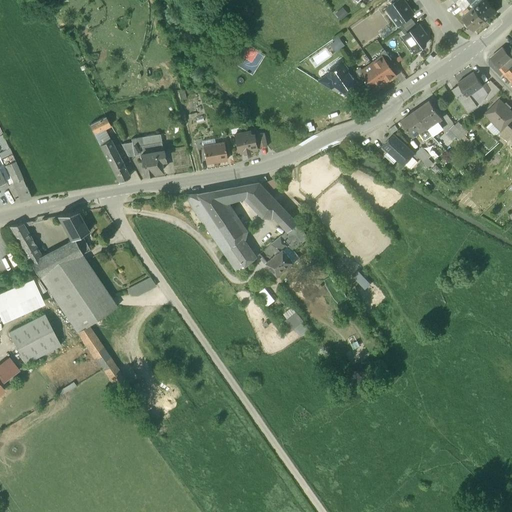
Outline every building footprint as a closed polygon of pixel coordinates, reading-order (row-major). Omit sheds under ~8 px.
[(398,0),(387,8),(399,24),(401,23),(410,16),(413,14),(403,0),(398,0)] [(486,0),(482,0),(474,8),(485,22),(497,12),(486,0)] [(336,14),(341,19),(347,13),(342,8),(336,14)] [(485,22),(474,8),(470,11),(467,8),(463,12),(465,15),(462,18),(473,31),(485,22)] [(405,28),(414,22),(410,16),(401,23),(405,28)] [(405,28),(408,33),(417,26),(414,22),(405,28)] [(408,33),(405,35),(416,52),(425,45),(426,35),(419,25),(417,26),(408,33)] [(503,46),(492,56),(501,66),(506,62),(511,56),(511,55),(506,50),(503,46)] [(391,60),(384,50),(380,54),(382,57),(386,64),(391,60)] [(382,57),(372,64),(385,83),(395,76),(386,64),(382,57)] [(511,68),(511,67),(506,62),(501,66),(507,73),(511,68)] [(359,87),(343,64),(328,74),(336,86),(338,87),(340,88),(342,88),(344,88),(349,94),(359,87)] [(385,83),(372,64),(362,71),(367,78),(376,90),(385,83)] [(362,71),(360,68),(355,71),(362,81),(367,78),(362,71)] [(474,72),(459,83),(460,84),(467,96),(460,101),(467,112),(478,105),(470,94),(483,85),(474,72)] [(336,86),(328,74),(318,82),(330,91),(336,86)] [(467,96),(460,84),(452,89),(460,101),(467,96)] [(511,111),(500,100),(485,114),(493,122),(501,129),(502,131),(508,124),(511,120),(511,111)] [(442,119),(430,101),(415,111),(426,128),(427,129),(438,121),(442,119)] [(415,111),(402,120),(408,129),(413,136),(419,132),(426,128),(415,111)] [(88,124),(93,132),(103,127),(109,125),(105,116),(88,124)] [(438,121),(427,129),(433,137),(440,132),(441,127),(438,121)] [(455,126),(459,131),(464,127),(459,122),(455,126)] [(488,127),(495,135),(501,129),(493,122),(488,127)] [(511,128),(508,124),(502,131),(501,129),(495,135),(505,145),(511,137),(511,128)] [(395,125),(389,129),(392,133),(398,129),(395,125)] [(455,126),(454,125),(449,130),(459,140),(464,136),(459,131),(455,126)] [(93,132),(100,144),(110,139),(103,127),(93,132)] [(459,131),(464,136),(468,132),(464,127),(459,131)] [(239,152),(239,155),(258,151),(254,131),(233,134),(237,153),(239,152)] [(257,134),(260,147),(267,146),(264,133),(257,134)] [(161,134),(142,137),(143,145),(162,142),(161,134)] [(414,154),(393,135),(383,147),(404,166),(414,154)] [(162,142),(143,145),(142,137),(133,138),(133,143),(135,156),(142,155),(145,175),(154,174),(154,173),(163,172),(161,162),(165,162),(162,142)] [(100,144),(108,162),(118,156),(110,139),(100,144)] [(201,139),(195,141),(197,152),(203,150),(202,147),(201,142),(202,142),(201,139)] [(0,142),(0,145),(3,152),(10,149),(5,140),(0,142)] [(133,143),(121,145),(128,157),(135,156),(133,143)] [(223,143),(202,147),(203,150),(206,165),(227,161),(223,143)] [(422,147),(415,153),(423,163),(430,157),(422,147)] [(0,153),(0,158),(4,166),(15,162),(10,149),(3,152),(0,153)] [(118,156),(108,162),(112,169),(122,164),(118,156)] [(4,166),(12,183),(22,179),(15,162),(4,166)] [(122,164),(112,169),(118,182),(130,176),(123,163),(122,164)] [(22,179),(12,183),(17,194),(22,203),(27,201),(28,201),(31,199),(22,179)] [(7,186),(8,187),(13,196),(17,194),(12,183),(7,186)] [(186,198),(226,257),(247,241),(249,232),(230,204),(245,200),(263,219),(273,220),(276,219),(287,210),(263,184),(259,185),(259,184),(235,189),(210,193),(186,198)] [(299,223),(287,210),(276,219),(288,232),(298,224),(299,223)] [(77,213),(58,217),(72,243),(75,242),(82,237),(83,237),(88,233),(77,213)] [(24,224),(10,227),(31,264),(43,258),(24,224)] [(298,224),(288,232),(300,246),(310,238),(298,224)] [(288,232),(282,236),(290,246),(294,251),(300,246),(288,232)] [(290,246),(282,236),(271,244),(278,254),(284,249),(285,250),(290,246)] [(82,237),(75,242),(82,255),(90,250),(83,237),(82,237)] [(247,241),(226,257),(237,274),(258,258),(247,241)] [(31,264),(39,278),(82,255),(75,242),(72,243),(43,258),(31,264)] [(284,249),(278,254),(267,264),(278,277),(295,263),(285,250),(284,249)] [(77,334),(89,326),(118,308),(82,255),(39,278),(77,334)] [(150,278),(127,290),(131,297),(138,297),(156,287),(150,278)] [(0,294),(0,316),(3,323),(44,304),(33,280),(0,294)] [(288,319),(294,328),(303,322),(297,313),(288,319)] [(44,314),(8,332),(25,363),(60,345),(44,314)] [(89,326),(77,334),(117,394),(130,386),(89,326)] [(0,363),(0,385),(19,371),(8,357),(0,363)]
